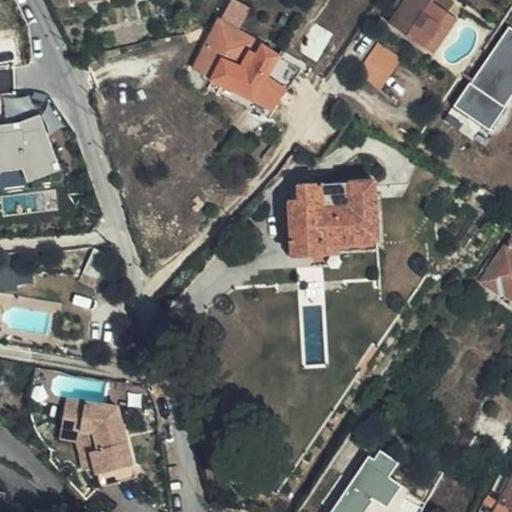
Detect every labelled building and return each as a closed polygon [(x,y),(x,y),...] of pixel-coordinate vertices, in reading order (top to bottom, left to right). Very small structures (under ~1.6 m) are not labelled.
[(405,33),(411,38),(426,46),(448,11),(430,0),(406,0),(405,3),(391,24),(405,33)] [(458,104),(492,127),(511,98),(511,27),(458,104)] [(381,41),(360,72),(382,88),(404,56),(381,41)] [(264,80),(278,56),(263,46),(250,67),(242,61),(239,67),(211,51),(201,70),(253,99),(264,80)] [(277,87),(264,80),(253,99),(267,106),(277,87)] [(327,243),(378,241),(376,182),(301,185),(302,202),(293,202),(295,257),(328,255),(327,243)] [(511,298),(511,240),(484,282),(495,289),(496,288),(511,298)] [(68,399),(64,426),(87,429),(97,465),(103,485),(137,476),(118,405),(68,399)] [(87,429),(64,426),(62,437),(78,440),(86,468),(97,465),(87,429)] [(377,444),(331,511),(423,511),(429,504),(391,479),(403,460),(377,444)] [(502,504),(511,485),(511,480),(503,476),(490,497),(502,504)] [(511,485),(502,504),(511,510),(511,485)]
